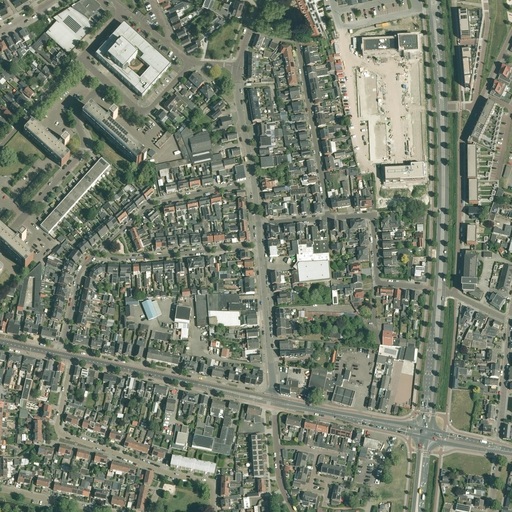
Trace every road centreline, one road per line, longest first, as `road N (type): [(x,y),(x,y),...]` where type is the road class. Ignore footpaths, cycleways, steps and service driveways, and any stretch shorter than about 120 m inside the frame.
road 1 (secondary): [(437,108),(437,258),(422,428)]
road 2 (residential): [(418,10),(339,28),(353,118),(362,129),(365,167),(377,167),(379,195),(424,193)]
road 3 (residential): [(212,511),(209,484),(59,434),(72,357)]
road 4 (primary): [(272,400),(72,357)]
road 5 (residential): [(476,107),(461,138),(455,295)]
road 6 (residential): [(7,231),(81,152),(76,116),(105,81)]
road 7 (residential): [(329,218),(296,38)]
road 8 (secondary): [(443,290),(445,108)]
road 9 (residential): [(253,184),(150,204),(100,250)]
road 10 (residential): [(100,250),(132,258),(260,245)]
road 11 (residential): [(272,400),(260,245)]
road 12 (residential): [(329,218),(370,216),(378,282),(421,286)]
road 13 (secondary): [(430,430),(443,290)]
road 14 (residential): [(498,449),(510,318)]
road 15 (primary): [(395,426),(272,400)]
road 16 (residential): [(0,148),(80,58)]
